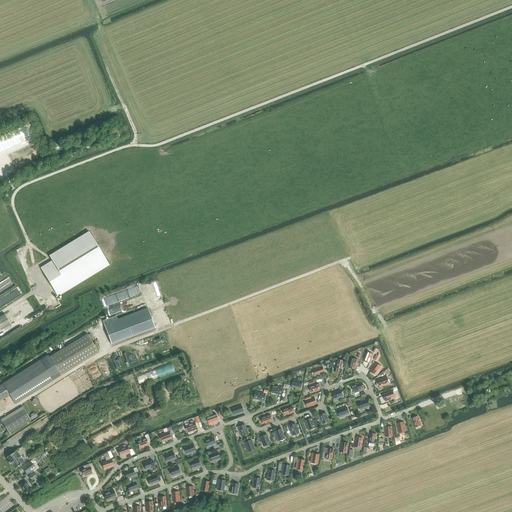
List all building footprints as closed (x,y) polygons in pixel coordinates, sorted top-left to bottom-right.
[(52,260),(40,267),(58,295),(109,264),(89,231),(49,256),(52,260)] [(132,289),(102,297),(104,307),(109,305),(134,298),(132,289)] [(116,315),(103,320),(111,344),(155,328),(148,308),(117,319),(116,315)] [(49,356),(60,375),(98,352),(87,334),(49,356)] [(364,359),(370,361),(373,353),(367,351),(364,359)] [(349,366),(355,367),(357,359),(351,357),(349,366)] [(337,361),(335,370),(341,372),(343,363),(342,363),(343,360),(338,358),(337,362),(337,361)] [(22,371),(2,383),(15,404),(35,391),(53,380),(40,360),(22,371)] [(172,362),(136,376),(139,385),(175,372),(172,362)] [(371,372),(373,373),(374,373),(375,373),(378,369),(379,370),(382,366),(376,362),(370,370),(371,371),(371,372)] [(314,369),(316,375),(324,372),(322,366),(314,369)] [(377,382),(378,384),(379,384),(379,385),(384,384),(385,385),(389,383),(387,376),(377,380),(378,381),(377,382)] [(291,382),(292,383),(292,385),(296,385),(296,387),(301,388),(302,381),(293,379),(293,380),(292,380),(291,382)] [(310,385),(312,391),(320,388),(318,382),(310,385)] [(352,387),(352,389),(353,390),(354,391),(359,389),(359,390),(364,389),(361,382),(352,385),(352,387)] [(271,388),(272,389),(272,390),(277,392),(276,393),(281,394),(283,387),(273,384),(273,386),(272,386),(271,388)] [(332,394),(331,395),(332,397),(333,397),(333,398),(338,397),(339,398),(343,396),(341,389),(331,392),(331,393),(332,394)] [(383,395),(383,396),(383,398),(385,398),(385,399),(390,398),(390,399),(395,397),(392,390),(383,394),(383,395)] [(254,393),(254,395),(255,396),(254,398),(254,400),(259,401),(259,400),(264,401),(265,395),(266,394),(255,392),(255,393),(254,393)] [(306,400),(308,406),(316,403),(314,397),(306,400)] [(358,404),(359,406),(360,407),(360,408),(365,406),(366,407),(370,406),(368,399),(358,402),(359,404),(358,404)] [(232,410),(232,412),(234,412),(234,414),(239,412),(239,413),(244,412),(242,405),(232,408),(233,409),(232,410)] [(284,408),(286,414),(294,411),(292,405),(284,408)] [(4,422),(10,432),(32,420),(23,406),(2,419),(4,422)] [(337,412),(338,414),(339,414),(339,416),(344,414),(345,415),(349,413),(347,406),(337,410),(338,411),(337,412)] [(324,422),(325,423),(327,422),(327,421),(329,420),(326,412),(318,414),(320,419),(321,419),(323,423),(324,422)] [(208,421),(209,423),(214,421),(214,422),(219,420),(216,413),(207,417),(207,418),(207,419),(207,421),(208,421)] [(262,416),(264,422),(272,419),(270,413),(262,416)] [(412,417),(415,425),(420,423),(417,415),(412,417)] [(314,422),(312,417),(305,420),(307,424),(308,424),(310,429),(311,428),(312,429),(314,428),(314,427),(318,425),(317,421),(314,422)] [(186,426),(185,427),(186,429),(187,429),(187,431),(192,429),(193,430),(197,428),(195,421),(185,425),(186,426)] [(248,433),(245,423),(238,426),(240,431),(241,430),(243,435),(244,435),(245,435),(247,435),(247,433),(248,433)] [(299,432),(296,423),(289,426),(290,430),(292,430),(293,434),(295,434),(296,435),(298,434),(298,433),(299,432)] [(280,439),(281,440),(283,439),(283,438),(285,438),(281,428),(274,431),(276,435),(277,435),(279,440),(280,439)] [(160,436),(160,439),(161,439),(162,440),(167,438),(167,440),(172,438),(169,431),(160,434),(160,436)] [(265,445),(266,445),(267,445),(269,445),(269,443),(270,443),(267,433),(260,436),(261,441),(263,440),(265,445)] [(137,442),(137,443),(137,445),(139,445),(139,446),(143,445),(143,446),(148,444),(145,437),(137,441),(137,442)] [(205,440),(207,446),(211,444),(212,445),(216,444),(214,437),(205,440)] [(244,442),(246,446),(247,446),(249,451),(251,450),(251,451),(253,450),(254,449),(255,449),(251,439),(244,442)] [(185,447),(187,453),(190,452),(191,453),(196,451),(193,444),(185,447)] [(119,453),(120,454),(125,453),(125,454),(130,452),(127,445),(118,449),(118,450),(118,451),(118,453),(119,453)] [(328,459),(330,459),(330,458),(332,459),(333,449),(326,447),(325,452),(327,453),(326,458),(327,458),(328,459)] [(21,457),(16,450),(6,457),(14,468),(24,461),(21,457)] [(165,455),(167,460),(171,459),(171,460),(176,458),(174,451),(165,455)] [(210,455),(212,460),(216,459),(216,460),(221,458),(218,451),(210,455)] [(312,462),(313,462),(313,463),(316,463),(318,463),(319,454),(312,453),(311,458),(312,458),(312,462)] [(297,468),(299,469),(299,470),(301,470),(302,469),(303,469),(305,459),(297,458),(297,463),(298,463),(297,468)] [(103,466),(104,468),(108,466),(109,467),(114,466),(111,459),(102,462),(102,463),(101,464),(102,466),(103,466)] [(144,462),(146,468),(149,467),(150,468),(155,466),(152,459),(144,462)] [(190,462),(192,467),(196,466),(197,467),(201,466),(199,459),(190,462)] [(22,467),(27,474),(35,468),(30,461),(22,467)] [(283,469),(282,474),(284,474),(284,475),(286,475),(287,474),(288,475),(290,465),(283,463),(282,468),(283,469)] [(87,475),(92,473),(89,464),(85,465),(86,467),(81,469),(82,471),(81,471),(82,473),(83,474),(83,475),(87,474),(87,475)] [(170,469),(172,475),(176,474),(176,475),(181,473),(179,466),(170,469)] [(126,476),(126,477),(130,476),(131,477),(135,475),(133,468),(124,471),(125,473),(124,473),(123,474),(124,476),(125,477),(126,476)] [(268,480),(269,480),(269,481),(272,481),(272,480),(274,480),(275,470),(268,469),(267,474),(268,475),(268,480)] [(28,476),(31,480),(37,475),(35,472),(28,476)] [(147,477),(150,483),(153,482),(154,483),(159,481),(156,474),(147,477)] [(254,482),(253,487),(254,487),(254,488),(257,489),(257,488),(259,488),(260,478),(253,477),(252,482),(254,482)] [(218,489),(219,489),(220,490),(222,490),(224,490),(226,480),(218,479),(217,484),(219,484),(218,489)] [(19,484),(25,493),(31,489),(25,480),(19,484)] [(127,484),(129,490),(133,489),(133,490),(138,488),(136,481),(127,484)] [(232,488),(231,493),(233,493),(233,494),(235,494),(236,493),(237,494),(239,484),(232,482),(231,487),(232,488)] [(104,494),(104,495),(104,497),(105,497),(106,499),(111,497),(111,498),(116,496),(113,489),(104,493),(104,494)]
